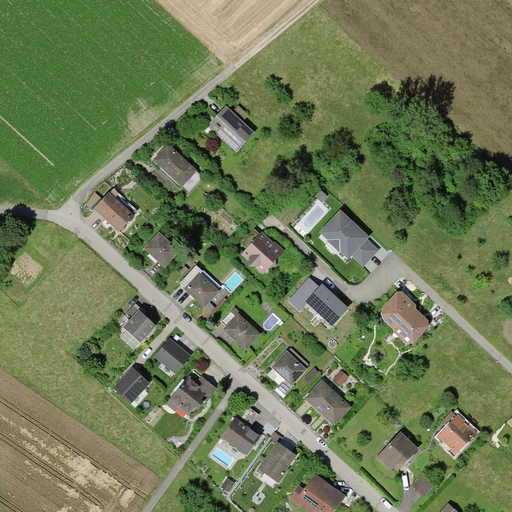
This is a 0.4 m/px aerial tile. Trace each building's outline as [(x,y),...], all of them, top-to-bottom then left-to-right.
[(235,120),(224,109),(216,118),(221,122),(217,126),(216,125),(214,127),(215,128),(213,131),(221,138),(222,137),(236,151),(251,135),(239,123),(246,116),(242,112),(235,120)] [(167,147),(153,162),(158,167),(176,183),(187,194),(201,179),(179,159),(183,155),(175,147),(171,151),(167,147)] [(176,183),(158,167),(150,177),(167,193),(176,183)] [(107,195),(94,209),(118,232),(131,218),(131,217),(136,212),(128,205),(127,206),(119,199),(120,197),(112,190),(107,195)] [(320,190),(314,196),(321,203),(327,196),(320,190)] [(370,237),(340,210),(318,234),(348,261),(352,256),(363,267),(379,249),(368,239),(370,237)] [(280,252),(260,234),(242,254),(262,272),(280,252)] [(158,236),(145,250),(163,266),(176,252),(174,250),(177,246),(169,239),(165,242),(158,236)] [(191,263),(196,257),(190,252),(185,257),(191,263)] [(195,267),(179,285),(203,306),(216,293),(215,292),(219,288),(203,274),(200,278),(198,276),(201,272),(195,267)] [(305,303),(329,326),(348,306),(323,283),(305,303)] [(413,342),(429,327),(429,322),(416,309),(416,305),(402,291),(397,292),(383,306),(381,314),(383,321),(405,343),(413,342)] [(230,313),(220,323),(226,328),(224,330),(244,349),(257,335),(237,316),(239,315),(233,309),(230,313)] [(139,344),(155,327),(138,311),(122,328),(139,344)] [(167,341),(154,357),(175,374),(188,359),(167,341)] [(285,354),(273,368),(279,374),(277,376),(283,382),(285,379),(291,384),(304,371),(301,369),(305,365),(298,358),(294,362),(285,354)] [(146,383),(133,371),(114,391),(127,403),(146,383)] [(203,400),(213,388),(203,380),(197,387),(187,379),(170,399),(188,414),(194,407),(195,407),(197,407),(199,406),(200,405),(200,403),(199,401),(201,399),(203,400)] [(322,382),(306,399),(333,424),(348,408),(328,390),(329,388),(322,382)] [(451,413),(446,419),(451,423),(437,437),(447,446),(449,443),(458,451),(474,434),(456,417),(455,418),(451,413)] [(244,453),(257,436),(235,421),(223,438),(244,453)] [(281,472),(294,455),(278,444),(281,439),(272,433),(269,438),(277,444),(258,470),(277,483),(283,474),(281,472)] [(381,455),(397,469),(415,450),(399,435),(381,455)] [(412,486),(423,496),(433,485),(422,475),(412,486)] [(327,491),(330,489),(314,477),(313,477),(303,491),(298,488),(290,498),(297,503),(300,499),(317,511),(316,511),(332,511),(341,501),(340,500),(327,491)] [(234,483),(227,478),(222,487),(229,491),(234,483)]
